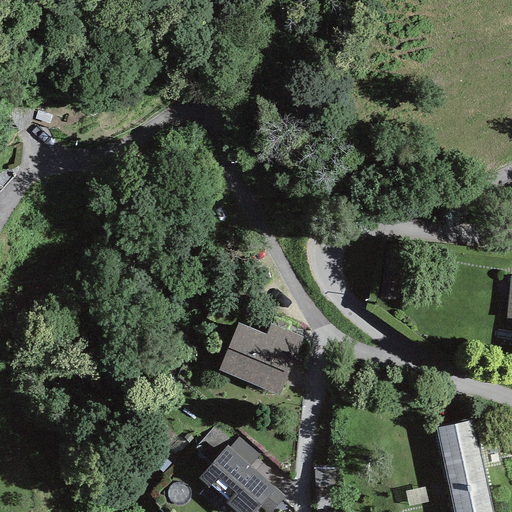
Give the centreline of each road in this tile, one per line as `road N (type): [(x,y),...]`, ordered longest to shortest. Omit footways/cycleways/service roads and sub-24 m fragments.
road 1 (unclassified): [(409,354),(341,300),(325,261),(333,235),(387,222),(511,239)]
road 2 (residential): [(318,344),(301,511)]
